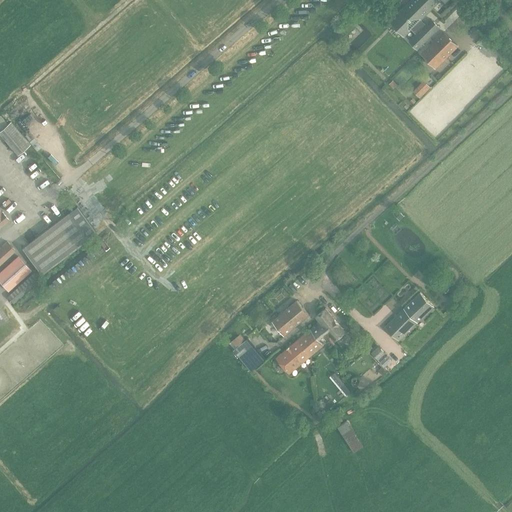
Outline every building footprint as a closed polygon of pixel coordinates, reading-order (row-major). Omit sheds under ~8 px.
[(433,7),(426,0),(412,0),(390,22),(404,36),(410,29),(415,35),(406,44),(414,52),(439,27),(432,19),(424,27),(419,21),(433,7)] [(435,67),(457,45),(444,32),(422,54),(435,67)] [(425,79),(414,90),(420,97),(432,87),(425,79)] [(3,127),(8,123),(1,115),(0,116),(0,126),(2,125),(3,127)] [(31,143),(11,121),(0,130),(0,132),(19,154),(31,143)] [(0,226),(8,219),(3,212),(2,212),(0,210),(0,226)] [(41,274),(88,239),(69,212),(22,248),(41,274)] [(0,264),(15,251),(7,242),(0,248),(0,264)] [(20,258),(0,275),(0,281),(7,289),(30,268),(20,258)] [(29,277),(8,296),(15,303),(35,284),(29,277)] [(398,341),(433,306),(420,293),(385,327),(398,341)] [(284,335),(309,314),(297,301),(272,321),(284,335)] [(345,332),(326,308),(316,316),(320,321),(316,324),(328,338),(331,335),(335,340),(345,332)] [(322,343),(328,338),(316,324),(299,339),(312,355),(324,345),(322,343)] [(289,374),(312,355),(299,339),(276,358),(289,374)] [(239,358),(254,345),(251,341),(236,353),(239,358)] [(243,362),(257,349),(254,345),(239,358),(243,362)] [(378,346),(371,353),(378,360),(385,354),(378,346)] [(246,366),(261,353),(257,349),(243,362),(246,366)] [(250,370),(264,358),(261,353),(246,366),(250,370)] [(348,420),(338,426),(354,452),(365,445),(348,420)]
